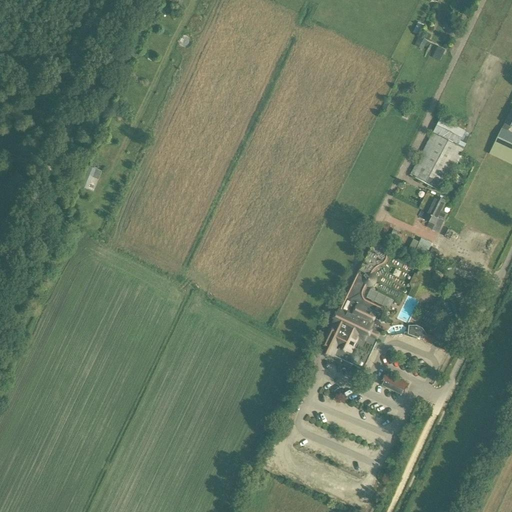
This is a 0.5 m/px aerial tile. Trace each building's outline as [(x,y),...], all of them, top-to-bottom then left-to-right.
[(442,23),(448,34),(455,30),(449,20),(442,23)] [(413,32),(416,34),(420,36),(425,26),(420,24),(418,23),(413,32)] [(419,37),(415,44),(422,48),(426,41),(419,37)] [(438,47),(432,58),(440,62),(445,50),(438,47)] [(502,128),(490,154),(511,164),(511,133),(508,131),(511,126),(511,110),(502,129),(502,128)] [(114,129),(118,120),(110,116),(105,124),(114,129)] [(433,133),(463,148),(470,134),(440,119),(433,133)] [(410,175),(414,177),(440,191),(445,182),(440,179),(443,175),(448,178),(449,177),(451,178),(452,175),(450,174),(464,149),(463,148),(433,133),(433,132),(410,175)] [(85,172),(80,182),(89,186),(94,175),(85,172)] [(420,208),(427,211),(445,220),(448,214),(442,211),(447,201),(428,192),(420,208)] [(439,233),(445,220),(427,211),(424,219),(429,222),(427,227),(439,233)] [(448,229),(444,236),(451,239),(454,232),(448,229)] [(393,230),(389,239),(395,242),(399,232),(393,230)] [(431,244),(432,243),(420,237),(418,241),(413,253),(425,258),(431,244)] [(411,242),(407,250),(413,253),(418,241),(413,238),(411,242)] [(373,242),(358,273),(359,274),(366,277),(366,278),(363,283),(364,283),(365,284),(366,284),(367,285),(368,285),(369,285),(370,285),(371,284),(372,284),(373,283),(374,282),(374,281),(375,280),(375,279),(375,277),(374,276),(374,275),(373,274),(372,273),(373,272),(375,269),(377,267),(383,264),(385,262),(386,261),(387,259),(387,254),(386,251),(381,247),(374,243),(373,242)] [(435,258),(439,248),(434,246),(429,257),(434,260),(435,258)] [(446,263),(435,258),(434,260),(433,263),(444,268),(446,263)] [(440,284),(444,274),(434,270),(430,279),(440,284)] [(415,274),(411,283),(412,287),(424,292),(425,290),(435,295),(439,286),(429,282),(427,276),(420,272),(415,274)] [(354,279),(321,350),(327,353),(326,357),(351,368),(352,365),(354,366),(363,370),(378,340),(377,340),(372,337),(375,330),(371,329),(373,325),(374,323),(372,322),(373,318),(380,321),(383,316),(383,313),(383,310),(382,308),(381,307),(379,306),(365,299),(363,298),(361,295),(360,292),(361,289),(362,286),(363,283),(366,278),(366,277),(359,274),(358,273),(357,273),(354,279)] [(443,337),(455,343),(461,330),(449,324),(443,337)] [(404,335),(416,340),(417,337),(432,345),(436,338),(426,333),(422,328),(417,326),(416,325),(409,326),(408,334),(405,332),(404,335)] [(385,373),(380,384),(403,395),(409,384),(385,373)]
